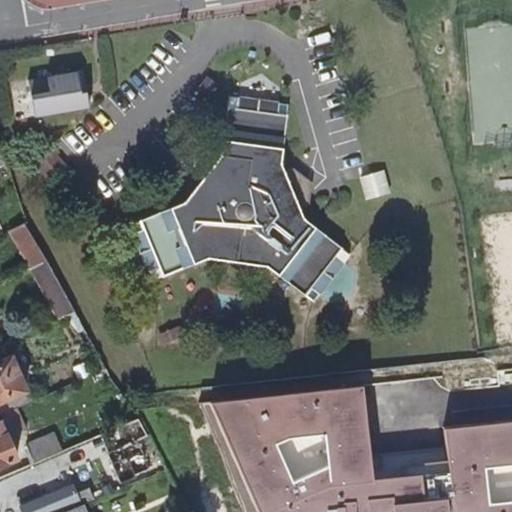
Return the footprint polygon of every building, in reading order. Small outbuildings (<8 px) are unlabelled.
[(36,116),(91,108),(84,69),(29,79),(36,116)] [(326,306),(364,258),(317,223),(313,214),(323,209),(324,197),(319,195),(314,184),(317,178),(307,172),(298,175),(294,170),(302,106),(244,98),(236,157),(201,204),(145,227),(168,284),(222,261),(281,270),(326,306)] [(65,179),(84,163),(70,147),(51,163),(65,179)] [(406,191),(400,169),(378,175),(383,197),(406,191)] [(319,195),(324,197),(325,184),(317,178),(314,184),(319,195)] [(39,255),(29,223),(4,234),(26,273),(42,266),(39,255)] [(45,276),(42,266),(26,273),(54,323),(64,319),(69,317),(74,315),(45,276)] [(81,333),(70,318),(69,317),(64,319),(72,335),(81,333)] [(0,363),(0,401),(24,391),(25,391),(12,359),(0,363)] [(511,511),(511,417),(445,423),(446,453),(374,465),(369,382),(205,395),(246,511),(511,511)] [(24,391),(0,401),(0,414),(38,398),(35,393),(27,396),(24,391)] [(0,464),(16,458),(0,421),(0,464)] [(33,464),(61,452),(54,435),(26,446),(33,464)] [(142,464),(146,462),(136,439),(108,450),(122,481),(137,475),(133,468),(142,464)] [(142,464),(133,468),(137,475),(145,472),(142,464)]
